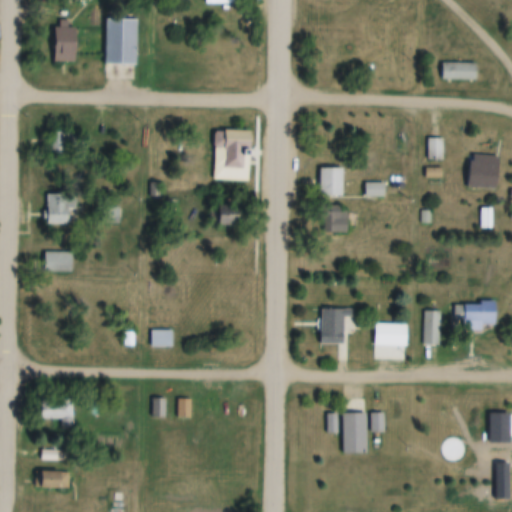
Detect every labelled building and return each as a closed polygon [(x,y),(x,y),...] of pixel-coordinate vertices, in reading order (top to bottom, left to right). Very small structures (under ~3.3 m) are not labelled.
[(103,19),(135,19),(135,64),(103,64),(103,19)] [(59,20),(68,20),(68,28),(75,28),(75,62),(53,62),(53,28),(59,28),(59,20)] [(440,64),(475,64),(475,80),(440,80),(440,64)] [(216,132),(226,133),(226,130),(251,132),(250,151),(245,151),(244,168),(225,167),(226,150),(225,150),(225,149),(215,148),(216,132)] [(72,131),(72,154),(42,154),(42,131),(72,131)] [(428,139),(443,139),(443,160),(428,160),(428,139)] [(474,155),(499,157),(497,190),(468,188),(470,162),(474,162),(474,155)] [(342,169),(342,197),(320,197),(320,169),(342,169)] [(424,169),(442,169),(442,178),(424,178),(424,169)] [(150,182),(161,182),(161,197),(150,197),(150,182)] [(364,183),(385,183),(385,198),(364,198),(364,183)] [(47,219),(44,219),(44,212),(47,212),(47,194),(76,194),(76,209),(69,209),(69,224),(47,224),(47,219)] [(220,211),(220,205),(242,205),(242,226),(220,226),(220,224),(210,224),(210,211),(220,211)] [(347,212),(347,233),(312,233),(312,206),(341,206),(341,212),(347,212)] [(120,207),(120,224),(103,224),(103,207),(120,207)] [(482,208),(493,208),(493,227),(482,227),(482,208)] [(420,211),(431,211),(430,224),(420,223),(420,211)] [(503,216),(511,218),(510,225),(502,223),(503,216)] [(44,252),(72,252),(72,273),(44,273),(44,252)] [(483,325),(483,331),(465,331),(465,323),(455,323),(455,305),(465,305),(465,304),(481,304),(481,301),(495,301),(495,325),(483,325)] [(320,345),(320,309),(352,309),(352,318),(343,318),(343,345),(320,345)] [(422,311),(439,312),(438,345),(421,344),(422,311)] [(53,326),(53,320),(76,320),(76,337),(53,337),(53,332),(48,332),(48,326),(53,326)] [(378,325),(390,325),(390,334),(392,334),(392,333),(398,333),(398,345),(378,345),(378,325)] [(151,330),(171,330),(171,347),(151,347),(151,330)] [(123,331),(134,331),(134,347),(123,347),(123,331)] [(152,399),(164,399),(164,418),(152,418),(152,399)] [(40,401),(72,401),(72,436),(59,436),(59,419),(40,419),(40,401)] [(370,412),(384,412),(384,432),(370,432),(370,412)] [(342,414),(366,414),(366,453),(342,453),(342,414)] [(41,450),(57,450),(56,461),(41,461),(41,450)] [(34,472),(68,472),(68,488),(34,488),(34,472)]
